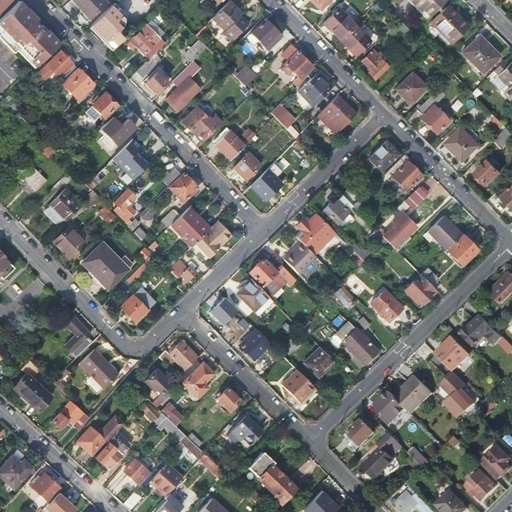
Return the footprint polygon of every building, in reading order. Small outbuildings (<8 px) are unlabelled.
[(0,0),(0,12),(13,0),(0,0)] [(72,0),(89,18),(106,2),(103,0),(72,0)] [(310,0),(320,10),(329,0),(310,0)] [(405,0),(426,20),(446,0),(405,0)] [(212,19),(225,32),(222,34),(231,42),(248,25),(235,11),(237,8),(230,1),(212,19)] [(37,65),(60,43),(47,30),(44,33),(35,23),(38,20),(27,9),(20,2),(0,20),(0,26),(9,37),(4,42),(15,53),(20,48),(37,65)] [(107,41),(114,47),(123,38),(117,31),(120,28),(122,25),(123,22),(123,18),(121,15),(122,14),(111,4),(91,24),(107,41)] [(201,13),(192,4),(185,10),(194,20),(201,13)] [(431,25),(451,44),(464,30),(456,22),(460,18),(448,7),(431,25)] [(323,24),(340,41),(354,26),(356,25),(339,8),(336,12),(334,10),(332,12),(333,14),(323,24)] [(177,17),(172,21),(179,28),(183,24),(177,17)] [(264,20),(250,35),(263,47),(266,44),(269,47),(272,43),(270,41),(278,33),(264,20)] [(394,26),(405,37),(411,32),(399,21),(394,26)] [(125,43),(132,50),(135,47),(142,54),(143,54),(149,59),(154,54),(163,44),(144,25),(125,43)] [(0,35),(0,38),(4,42),(9,37),(0,26),(0,32),(1,34),(0,35)] [(340,41),(356,57),(370,43),(354,26),(340,41)] [(199,40),(185,54),(192,61),(206,47),(199,40)] [(462,54),(482,73),(498,57),(486,45),(483,48),(475,40),(462,54)] [(105,44),(111,50),(114,47),(107,41),(105,44)] [(288,61),(284,65),(289,70),(287,72),(289,73),(291,72),(297,78),(293,83),(296,87),(304,79),(301,76),(311,67),(290,46),(281,55),(288,61)] [(374,80),(387,67),(380,61),(384,57),(380,53),(376,57),(371,52),(362,62),(371,70),(367,74),(374,80)] [(61,53),(39,74),(46,81),(49,78),(54,73),(59,79),(62,76),(66,80),(77,69),(61,53)] [(149,59),(136,71),(143,78),(160,60),(154,54),(149,59)] [(235,76),(246,85),(257,73),(246,63),(235,76)] [(506,90),(511,84),(511,66),(510,64),(495,78),(506,90)] [(155,93),(171,78),(159,66),(143,81),(155,93)] [(62,84),(78,101),(93,86),(77,69),(66,80),(62,84)] [(49,78),(54,83),(59,79),(54,73),(49,78)] [(317,73),(297,93),(312,108),(330,90),(323,83),(325,81),(317,73)] [(410,104),(426,88),(412,73),(395,90),(410,104)] [(181,85),(192,96),(195,92),(185,82),(181,85)] [(181,85),(167,99),(178,110),(192,96),(181,85)] [(417,112),(423,117),(420,119),(436,135),(449,121),(434,106),(449,92),(443,86),(417,112)] [(105,93),(85,112),(93,121),(100,115),(104,120),(118,107),(105,93)] [(338,96),(317,117),(335,135),(356,115),(338,96)] [(495,96),(485,107),(490,112),(493,109),(499,114),(506,107),(495,96)] [(270,113),(273,117),(285,129),(290,124),(294,120),(279,104),(270,113)] [(214,116),(210,120),(198,107),(183,122),(195,134),(197,132),(205,140),(221,123),(214,116)] [(490,112),(495,117),(499,114),(493,109),(490,112)] [(10,117),(27,135),(33,129),(24,120),(16,111),(10,117)] [(105,133),(114,143),(117,141),(119,143),(135,128),(128,120),(121,126),(118,123),(113,117),(101,128),(105,133)] [(124,117),(118,123),(121,126),(128,120),(124,117)] [(285,129),(295,139),(299,135),(290,124),(285,129)] [(215,144),(230,160),(244,146),(229,130),(227,128),(219,135),(221,138),(216,143),(215,144)] [(480,147),(462,130),(446,146),(464,163),(480,147)] [(511,134),(507,130),(494,143),(501,150),(511,138),(511,134)] [(29,137),(39,148),(45,142),(44,141),(35,131),(29,137)] [(132,139),(113,157),(134,179),(148,165),(139,156),(139,157),(135,153),(140,148),(132,139)] [(47,144),(49,146),(54,152),(58,148),(51,140),(47,144)] [(382,174),(400,157),(386,143),(368,160),(382,174)] [(47,144),(40,151),(42,153),(44,152),(49,146),(47,144)] [(49,146),(44,152),(52,160),(57,155),(54,152),(49,146)] [(247,178),(260,165),(249,153),(234,168),(241,175),(243,173),(247,178)] [(488,187),(501,174),(489,162),(476,175),(488,187)] [(407,193),(421,178),(407,164),(392,178),(407,193)] [(20,176),(37,194),(49,182),(32,165),(20,176)] [(167,172),(160,179),(168,187),(180,175),(175,169),(170,174),(167,172)] [(250,186),(265,201),(281,184),(267,169),(250,186)] [(72,170),(63,179),(67,184),(77,175),(72,170)] [(197,189),(183,175),(169,189),(184,203),(197,189)] [(15,181),(32,199),(37,194),(20,176),(15,181)] [(342,196),(353,207),(363,197),(352,186),(342,196)] [(419,188),(405,202),(413,210),(427,196),(419,188)] [(511,188),(502,198),(511,207),(511,188)] [(66,189),(48,206),(66,224),(84,206),(66,189)] [(116,205),(113,209),(125,221),(127,219),(135,213),(129,207),(133,204),(130,201),(134,197),(127,189),(114,202),(116,205)] [(96,195),(85,205),(90,209),(100,199),(96,195)] [(322,210),(336,224),(348,213),(337,201),(331,206),(329,203),(322,210)] [(115,218),(105,208),(99,214),(109,224),(115,218)] [(171,226),(191,247),(194,244),(208,230),(188,209),(180,217),(171,226)] [(173,211),(162,222),(168,229),(171,226),(180,217),(173,211)] [(397,211),(376,231),(387,241),(398,252),(411,240),(408,238),(416,231),(397,211)] [(302,232),(296,237),(301,242),(313,255),(336,233),(326,222),(323,225),(314,216),(307,222),(304,219),(297,227),(302,232)] [(445,251),(460,236),(442,218),(428,233),(445,251)] [(230,234),(217,221),(208,230),(194,244),(208,258),(216,250),(216,247),(222,241),(223,241),(230,234)] [(70,259),(91,238),(83,230),(78,236),(68,227),(53,242),(70,259)] [(134,234),(142,242),(146,238),(138,229),(134,234)] [(371,236),(381,246),(387,241),(376,231),(371,236)] [(445,251),(461,267),(478,251),(462,235),(460,236),(445,251)] [(371,236),(358,248),(360,250),(356,253),(365,262),(381,246),(371,236)] [(346,243),(356,253),(360,250),(358,248),(349,240),(346,243)] [(301,242),(284,259),(298,274),(316,257),(313,255),(301,242)] [(125,273),(99,245),(79,265),(105,292),(125,273)] [(0,276),(1,278),(12,268),(10,266),(11,264),(0,252),(0,276)] [(322,264),(316,257),(298,274),(305,280),(322,264)] [(188,269),(178,260),(168,269),(178,279),(179,278),(185,284),(197,272),(190,266),(188,269)] [(275,272),(262,260),(249,272),(263,286),(261,288),(270,297),(285,283),(289,287),(295,281),(281,266),(275,272)] [(143,263),(127,280),(132,285),(149,269),(143,263)] [(427,268),(421,275),(432,286),(438,279),(427,268)] [(420,274),(403,292),(414,303),(418,298),(423,304),(437,291),(432,286),(421,275),(420,274)] [(502,304),(511,294),(511,276),(509,274),(490,292),(502,304)] [(236,294),(257,316),(273,301),(251,279),(236,294)] [(351,301),(339,290),(335,295),(346,306),(351,301)] [(402,307),(386,290),(372,304),(389,320),(402,307)] [(147,311),(132,296),(119,308),(134,323),(147,311)] [(60,309),(67,316),(72,311),(65,304),(60,309)] [(467,327),(460,334),(473,347),(485,336),(493,345),(502,336),(498,331),(483,316),(469,328),(467,327)] [(76,335),(64,347),(76,359),(91,344),(86,339),(90,335),(73,318),(66,325),(76,335)] [(511,323),(509,321),(498,331),(502,336),(506,340),(511,334),(511,323)] [(377,353),(348,322),(334,335),(363,366),(377,353)] [(246,340),(240,346),(253,360),(270,344),(255,329),(245,339),(246,340)] [(452,338),(435,354),(452,372),(469,355),(452,338)] [(158,358),(167,368),(174,361),(185,372),(195,361),(198,358),(181,341),(168,355),(164,351),(158,358)] [(267,351),(277,361),(282,356),(275,349),(272,346),(267,351)] [(118,374),(95,349),(80,364),(103,389),(118,374)] [(320,349),(304,365),(309,371),(312,368),(318,374),(331,361),(320,349)] [(177,380),(198,400),(207,390),(203,386),(213,376),(202,365),(201,367),(195,361),(185,372),(179,379),(177,380)] [(21,372),(26,377),(13,390),(39,414),(52,400),(32,382),(41,372),(30,362),(21,372)] [(65,369),(51,382),(61,392),(65,389),(59,383),(68,373),(65,369)] [(281,385),(300,403),(315,389),(296,370),(281,385)] [(144,383),(160,399),(172,386),(157,371),(144,383)] [(454,373),(441,386),(454,399),(447,406),(460,419),(475,403),(463,390),(467,386),(454,373)] [(91,376),(87,380),(98,392),(103,388),(91,376)] [(402,392),(396,398),(406,409),(412,414),(432,394),(415,376),(409,383),(410,384),(402,392)] [(401,390),(402,392),(410,384),(409,383),(401,390)] [(217,400),(229,413),(241,401),(228,389),(217,400)] [(389,391),(375,405),(384,416),(381,418),(389,426),(406,409),(396,398),(392,394),(389,391)] [(159,399),(153,406),(156,409),(162,401),(159,399)] [(73,403),(53,424),(60,431),(67,423),(76,431),(89,418),(73,403)] [(140,409),(145,413),(154,422),(160,416),(146,403),(140,409)] [(161,414),(166,418),(175,427),(183,420),(168,406),(160,413),(161,414)] [(160,416),(154,422),(159,426),(161,424),(166,418),(161,414),(160,416)] [(234,428),(249,443),(260,432),(245,417),(234,428)] [(161,424),(180,441),(181,440),(185,436),(179,430),(175,427),(166,418),(161,424)] [(89,428),(76,442),(91,456),(104,441),(106,443),(121,427),(111,419),(102,430),(100,429),(96,433),(89,428)] [(348,433),(360,445),(373,432),(361,421),(348,433)] [(383,428),(378,432),(383,437),(387,433),(383,428)] [(345,437),(356,448),(360,445),(348,433),(345,437)] [(378,444),(382,448),(371,459),(363,467),(374,478),(393,460),(391,458),(401,447),(389,434),(378,444)] [(203,453),(185,436),(181,440),(180,441),(174,448),(177,450),(182,444),(199,460),(200,459),(201,458),(204,454),(203,453)] [(108,443),(95,459),(100,464),(101,463),(108,469),(121,455),(108,443)] [(377,443),(366,454),(371,459),(382,448),(378,444),(377,443)] [(510,460),(503,454),(497,447),(485,458),(479,464),(496,482),(502,477),(503,477),(508,473),(509,472),(509,471),(509,470),(508,469),(505,465),(510,460)] [(413,448),(407,453),(427,473),(433,468),(428,463),(427,464),(413,448)] [(16,451),(11,458),(17,464),(23,457),(16,451)] [(248,467),(259,478),(258,479),(267,488),(267,487),(281,472),(282,471),(262,453),(248,467)] [(220,469),(204,454),(201,458),(200,459),(199,460),(215,475),(220,469)] [(0,478),(13,490),(31,470),(22,463),(20,466),(17,464),(11,458),(0,469),(0,478)] [(150,474),(134,460),(123,472),(139,486),(150,474)] [(163,497),(180,478),(166,465),(160,471),(159,470),(148,483),(163,497)] [(481,471),(465,485),(469,489),(467,491),(471,496),(474,494),(481,501),(496,487),(481,471)] [(267,487),(280,500),(279,501),(286,508),(302,493),(281,472),(267,487)] [(105,473),(97,482),(103,487),(111,478),(107,473),(105,473)] [(30,489),(46,504),(59,490),(43,476),(39,480),(37,478),(31,484),(33,486),(30,489)] [(171,490),(167,496),(173,501),(177,496),(171,490)] [(247,495),(254,502),(259,497),(252,490),(247,495)] [(302,511),(332,511),(337,507),(320,491),(301,511),(302,511)] [(395,503),(404,511),(407,511),(418,502),(407,492),(395,503)] [(464,511),(468,509),(451,492),(436,506),(441,511),(464,511)] [(58,495),(44,509),(48,511),(74,511),(75,511),(58,495)] [(130,496),(122,505),(127,509),(135,501),(130,496)] [(254,502),(261,508),(265,503),(259,497),(254,502)] [(199,511),(225,511),(211,499),(199,511)] [(166,502),(156,511),(175,511),(180,507),(174,502),(170,506),(166,502)]
